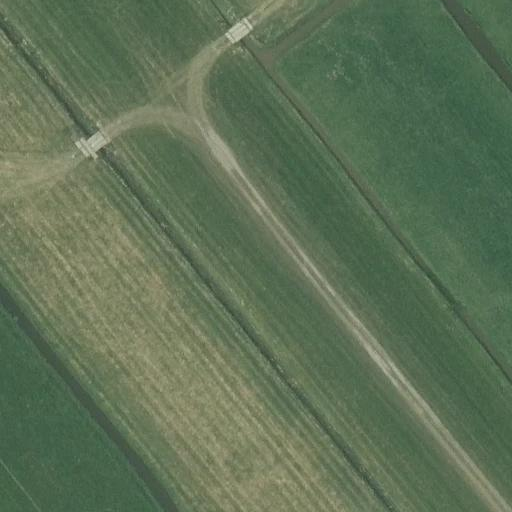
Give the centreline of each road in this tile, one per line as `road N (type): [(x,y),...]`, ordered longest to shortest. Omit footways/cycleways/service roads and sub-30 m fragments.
road 1 (track): [(469,511),(143,109)]
road 2 (track): [(85,154),(285,0)]
